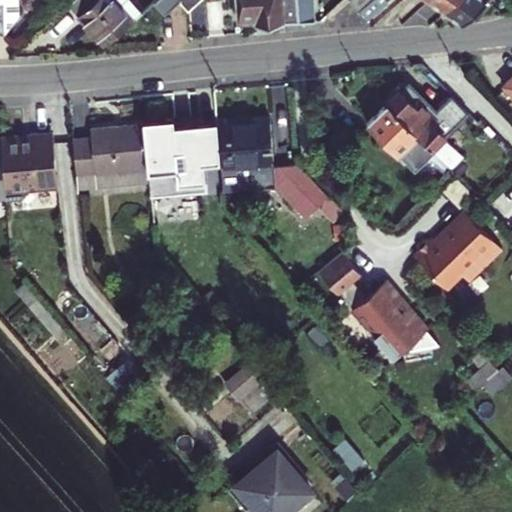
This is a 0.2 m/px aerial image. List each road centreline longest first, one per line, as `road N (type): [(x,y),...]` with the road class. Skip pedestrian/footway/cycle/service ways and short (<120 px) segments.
road 1 (residential): [(0,80),(511,32)]
road 2 (unknown): [(511,129),(430,41)]
